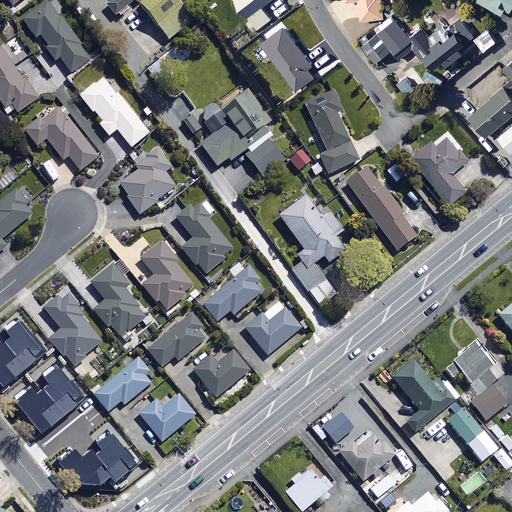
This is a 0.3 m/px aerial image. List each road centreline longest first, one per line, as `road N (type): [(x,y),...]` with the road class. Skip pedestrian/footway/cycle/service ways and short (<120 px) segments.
road 1 (secondary): [(511,211),(146,511)]
road 2 (residential): [(507,43),(402,124),(313,0)]
